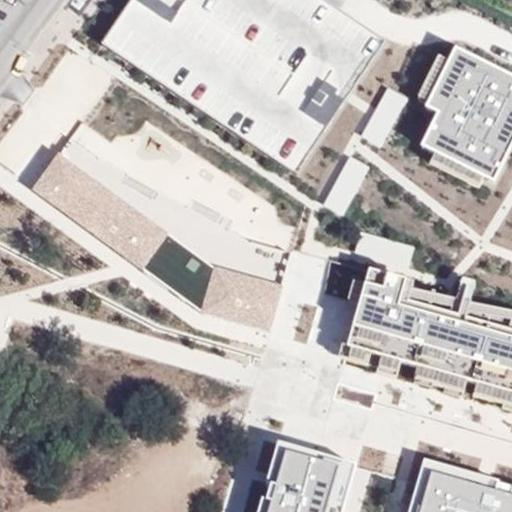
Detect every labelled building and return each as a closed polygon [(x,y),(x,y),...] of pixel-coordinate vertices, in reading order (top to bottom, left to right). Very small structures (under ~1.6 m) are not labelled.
[(310,0),(133,0),(102,46),(293,177),(382,49),(310,0)] [(493,186),(511,145),(511,78),(455,51),(449,63),(439,58),(419,100),(429,105),(426,111),(436,116),(420,150),(434,156),(428,168),(477,192),(483,181),(493,186)] [(406,100),(388,89),(360,137),(378,148),(406,100)] [(170,232),(58,151),(31,190),(142,270),(200,312),(269,331),(281,285),(217,266),(170,232)] [(368,167),(350,157),(322,205),(340,215),(368,167)] [(365,231),(358,251),(409,267),(416,247),(365,231)] [(245,240),(239,260),(280,272),(286,251),(245,240)] [(511,319),(366,283),(344,369),(511,411),(511,319)] [(341,511),(353,466),(274,445),(256,511),(341,511)] [(511,511),(511,488),(421,463),(407,511),(511,511)]
